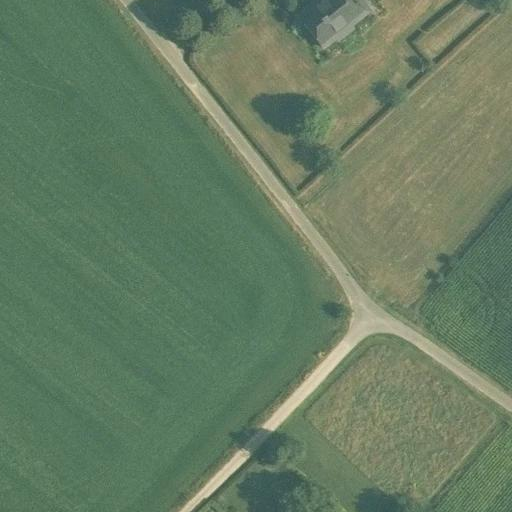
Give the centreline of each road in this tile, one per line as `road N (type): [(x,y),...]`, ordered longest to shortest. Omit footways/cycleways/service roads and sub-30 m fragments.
road 1 (unclassified): [(110,0),(362,313)]
road 2 (track): [(177,511),(362,313)]
road 3 (unclassified): [(511,413),(362,313)]
